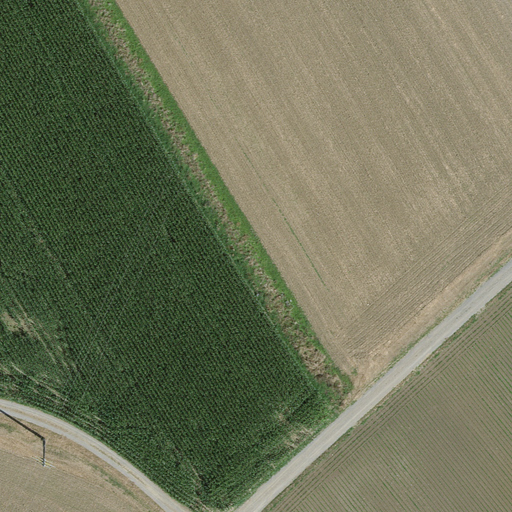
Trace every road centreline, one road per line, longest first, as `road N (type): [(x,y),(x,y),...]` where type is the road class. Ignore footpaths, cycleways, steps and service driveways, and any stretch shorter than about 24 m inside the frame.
road 1 (track): [(511,272),(242,511)]
road 2 (track): [(178,511),(94,446),(0,406)]
